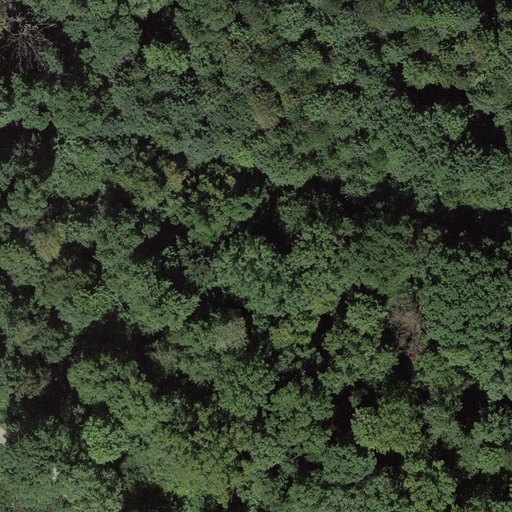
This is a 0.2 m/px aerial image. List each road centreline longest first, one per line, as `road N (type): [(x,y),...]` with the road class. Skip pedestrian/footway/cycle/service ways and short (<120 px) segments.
road 1 (track): [(511,255),(287,175),(81,114),(0,101)]
road 2 (track): [(0,434),(112,511)]
